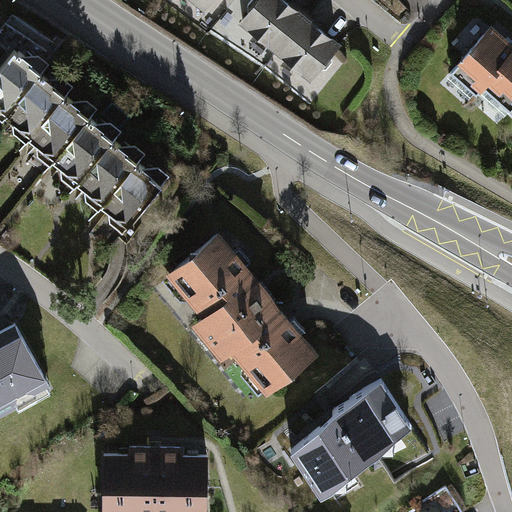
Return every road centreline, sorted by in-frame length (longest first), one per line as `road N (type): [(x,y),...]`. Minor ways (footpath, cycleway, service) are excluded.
road 1 (secondary): [(76,0),(385,195),(511,261)]
road 2 (residential): [(385,306),(439,361),(479,430),(508,511)]
road 3 (residential): [(0,265),(139,374)]
road 4 (residential): [(445,0),(404,44),(350,0)]
